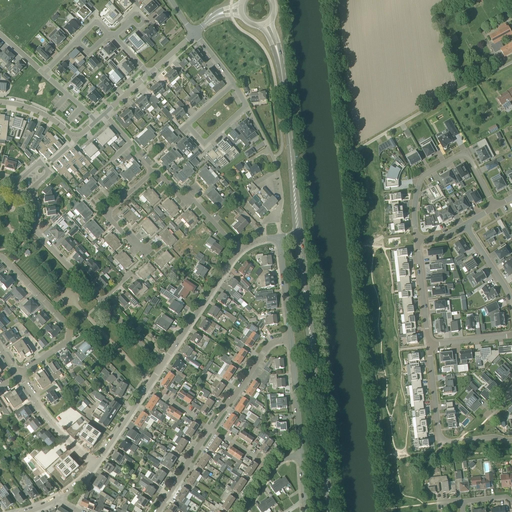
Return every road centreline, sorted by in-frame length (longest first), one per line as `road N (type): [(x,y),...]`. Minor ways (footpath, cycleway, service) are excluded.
road 1 (primary): [(329,511),(298,234)]
road 2 (unclassified): [(350,155),(511,61)]
road 3 (primary): [(298,234),(279,60)]
road 4 (residential): [(18,374),(65,343),(69,330),(0,256)]
road 5 (residential): [(416,239),(423,175),(461,154),(495,207)]
road 6 (track): [(350,155),(332,0)]
road 7 (residential): [(233,82),(187,125),(203,144),(247,105)]
road 8 (residential): [(161,365),(240,251)]
road 9 (residential): [(101,301),(36,233),(29,192)]
road 10 (residential): [(210,429),(269,345),(290,338)]
road 11 (residential): [(240,251),(195,201),(151,172)]
